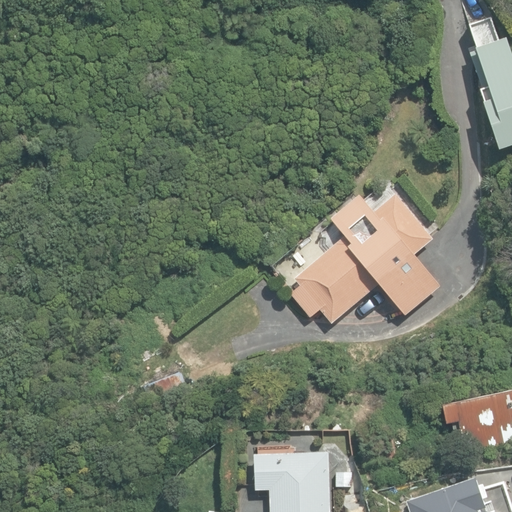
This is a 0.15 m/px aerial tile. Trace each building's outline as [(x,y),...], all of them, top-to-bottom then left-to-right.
[(482,99),(498,149),(511,144),(511,55),(505,35),(475,47),(490,96),(482,99)] [(433,238),(396,193),(373,211),(359,195),(331,218),(346,236),(295,278),(301,285),(290,293),(310,317),(320,309),(332,322),(380,283),(405,313),(439,285),(414,253),(433,238)] [(144,386),(150,399),(187,385),(182,371),(144,386)] [(458,420),(465,450),(511,440),(511,388),(442,403),(446,422),(458,420)] [(360,441),(364,465),(397,460),(393,436),(360,441)] [(270,488),(270,511),(330,511),(329,451),(254,453),(255,489),(270,488)] [(354,470),(336,469),(335,486),(353,487),(354,470)] [(486,511),(474,476),(406,499),(410,511),(486,511)]
